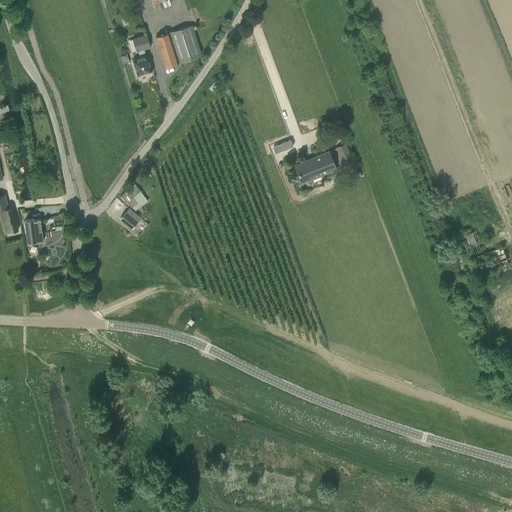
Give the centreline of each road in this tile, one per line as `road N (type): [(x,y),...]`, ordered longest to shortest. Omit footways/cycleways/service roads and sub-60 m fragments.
road 1 (unclassified): [(511,464),(354,415),(185,340),(80,325)]
road 2 (tertiary): [(83,221),(108,203),(249,0)]
road 3 (unclassified): [(83,221),(47,92),(9,0)]
